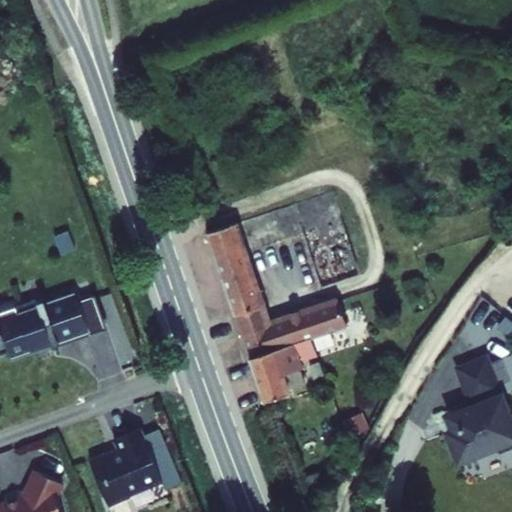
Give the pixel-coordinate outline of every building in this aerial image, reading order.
[(256,351),(312,330),(347,317),(338,293),(271,316),(236,219),(212,228),(256,351)] [(50,299),(48,292),(28,299),(30,306),(10,313),(13,322),(0,326),(0,337),(4,350),(21,345),(23,351),(49,342),(52,349),(67,343),(65,337),(101,324),(91,296),(88,286),(50,299)] [(116,319),(107,291),(91,296),(101,324),(116,319)] [(30,306),(28,299),(0,308),(0,326),(13,322),(10,313),(30,306)] [(256,351),(272,397),(299,387),(291,368),(305,363),(301,355),(318,349),(312,330),(256,351)] [(507,385),(495,352),(465,363),(477,396),(480,395),(483,402),(455,411),(460,425),(454,427),(465,457),(504,443),(506,449),(511,446),(511,398),(509,392),(506,393),(504,386),(507,385)] [(174,471),(150,418),(125,430),(129,440),(100,451),(121,497),(142,487),(141,485),(174,471)] [(73,474),(48,462),(37,485),(31,488),(31,491),(18,495),(15,493),(11,497),(7,492),(0,497),(0,511),(73,511),(65,489),(73,474)]
